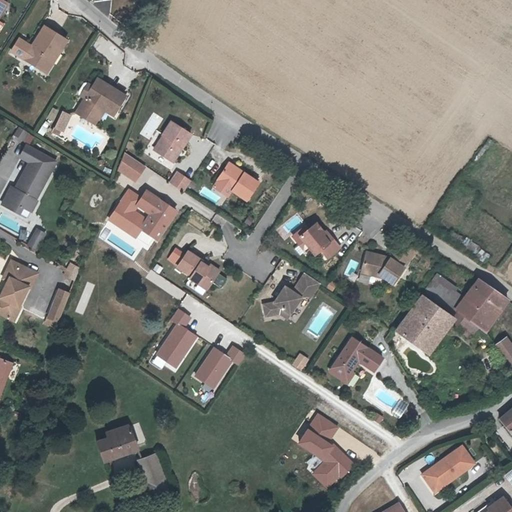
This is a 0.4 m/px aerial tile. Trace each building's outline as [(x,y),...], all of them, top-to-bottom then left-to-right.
[(0,0),(0,16),(8,3),(1,0),(0,0)] [(26,59),(43,69),(55,49),(59,52),(67,39),(45,25),(34,42),(36,44),(34,47),(26,59)] [(20,38),(12,50),(26,59),(34,47),(32,45),(20,38)] [(47,72),(59,52),(55,49),(43,69),(47,72)] [(101,100),(118,110),(127,96),(98,78),(93,86),(86,98),(77,113),(91,121),(101,106),(98,104),(101,100)] [(86,98),(93,86),(87,82),(85,83),(80,92),(80,94),(86,98)] [(114,115),(118,110),(101,100),(98,104),(101,106),(91,121),(96,125),(106,110),(114,115)] [(71,115),(64,112),(57,128),(63,131),(71,115)] [(139,133),(149,139),(163,119),(153,112),(139,133)] [(166,137),(157,151),(174,162),(192,133),(172,121),(163,135),(166,137)] [(29,144),(34,136),(18,126),(13,135),(29,144)] [(154,149),(157,151),(166,137),(163,135),(154,149)] [(28,218),(57,159),(24,143),(17,157),(24,160),(2,205),(28,218)] [(119,169),(136,180),(146,165),(125,152),(119,169)] [(245,172),(230,162),(228,165),(243,175),(245,172)] [(260,182),(245,172),(243,175),(228,165),(218,180),(219,180),(233,190),(248,200),(260,182)] [(191,181),(178,172),(171,182),(184,191),(191,181)] [(233,190),(219,180),(215,187),(229,196),(233,190)] [(178,211),(148,191),(139,205),(152,214),(142,228),(159,239),(178,211)] [(342,247),(336,239),(333,241),(327,232),(319,222),(311,228),(309,225),(303,230),(302,239),(307,244),(309,244),(312,247),(318,254),(323,250),(329,257),(342,247)] [(38,250),(45,230),(33,226),(27,247),(38,250)] [(308,251),(312,247),(309,244),(307,244),(302,239),(303,230),(294,237),(308,251)] [(329,230),(327,232),(333,241),(336,239),(329,230)] [(453,230),(449,237),(484,260),(489,254),(453,230)] [(395,255),(410,264),(420,249),(405,240),(395,255)] [(203,263),(204,262),(190,251),(179,267),(192,276),(191,278),(208,290),(219,274),(203,263)] [(382,274),(390,279),(397,284),(408,268),(393,258),(391,262),(387,260),(388,256),(370,252),(365,270),(382,274)] [(393,258),(408,268),(410,264),(395,255),(393,258)] [(353,277),(358,261),(349,258),(344,274),(353,277)] [(9,281),(1,299),(0,299),(0,313),(9,317),(8,318),(12,320),(12,319),(16,321),(23,307),(21,306),(30,286),(21,281),(28,267),(14,260),(9,270),(12,276),(9,281)] [(205,260),(204,262),(203,263),(219,274),(221,271),(205,260)] [(63,275),(75,279),(79,265),(67,262),(63,275)] [(40,273),(28,267),(21,281),(30,286),(33,287),(40,273)] [(365,273),(390,279),(382,274),(365,270),(365,273)] [(307,273),(302,280),(317,290),(322,283),(307,273)] [(457,312),(458,310),(467,297),(437,276),(426,290),(457,312)] [(458,310),(479,326),(502,294),(480,279),(467,297),(458,310)] [(267,317),(282,314),(285,309),(292,313),(303,298),(310,297),(312,298),(317,290),(302,280),(294,291),(287,287),(276,302),(266,305),(267,317)] [(83,314),(95,284),(87,281),(75,311),(83,314)] [(61,321),(72,293),(61,289),(51,317),(52,318),(50,325),(59,328),(61,321)] [(479,326),(485,331),(509,299),(502,294),(479,326)] [(449,313),(424,295),(398,330),(431,354),(438,343),(431,338),(449,313)] [(169,319),(175,324),(154,353),(176,368),(198,336),(184,326),(191,316),(177,307),(169,319)] [(289,318),(292,313),(285,309),(282,314),(289,318)] [(457,312),(454,316),(456,318),(461,321),(458,326),(471,336),(479,326),(458,310),(457,312)] [(454,316),(449,313),(431,338),(438,343),(456,318),(454,316)] [(511,343),(505,335),(494,343),(510,366),(511,363),(511,343)] [(354,337),(333,369),(347,379),(353,371),(360,361),(376,372),(386,358),(354,337)] [(213,345),(192,374),(212,389),(232,362),(237,365),(246,354),(232,343),(224,353),(213,345)] [(299,352),(291,364),(301,371),(309,358),(299,352)] [(0,408),(1,406),(0,405),(0,398),(9,377),(6,376),(9,368),(12,369),(15,362),(0,356),(0,408)] [(357,373),(353,371),(347,379),(333,369),(331,372),(350,384),(357,373)] [(511,410),(502,419),(511,432),(511,410)] [(316,411),(296,443),(321,458),(310,476),(332,490),(352,457),(328,442),(338,425),(316,411)] [(108,437),(99,440),(108,460),(140,448),(129,424),(107,432),(108,437)] [(466,443),(423,469),(431,482),(443,475),(447,480),(477,462),(466,443)] [(157,454),(144,459),(141,461),(158,493),(174,485),(157,454)] [(443,475),(431,482),(435,488),(447,480),(443,475)] [(511,511),(511,507),(505,497),(490,508),(488,506),(479,511),(511,511)]
